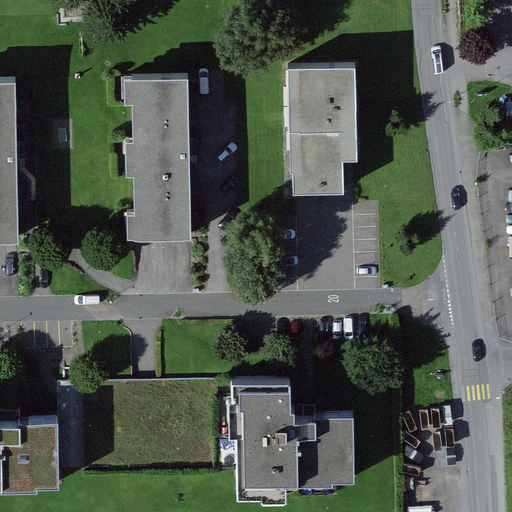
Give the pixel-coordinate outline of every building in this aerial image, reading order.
[(373,59),(299,61),(302,183),(358,182),(357,149),(375,149),(373,59)] [(203,70),(136,72),(140,235),(208,233),(203,70)] [(30,74),(0,74),(0,237),(34,237),(30,74)] [(310,378),(253,380),(256,485),(369,482),(367,414),(311,416),(310,378)] [(0,486),(54,485),(52,417),(0,418),(0,486)]
